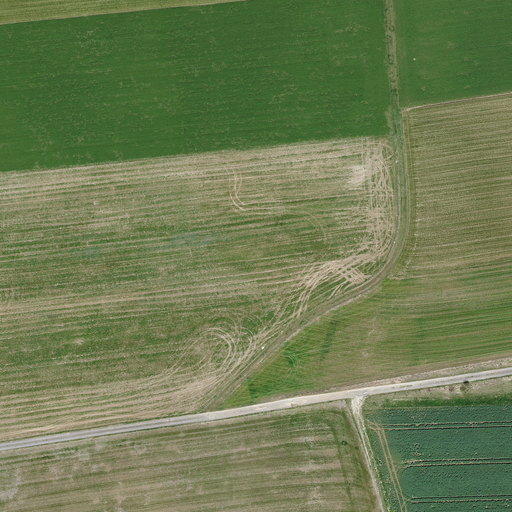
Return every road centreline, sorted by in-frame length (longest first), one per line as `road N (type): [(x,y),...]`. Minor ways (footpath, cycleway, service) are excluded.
road 1 (track): [(0,447),(511,366)]
road 2 (track): [(387,0),(402,250),(383,275),(286,332),(204,415)]
